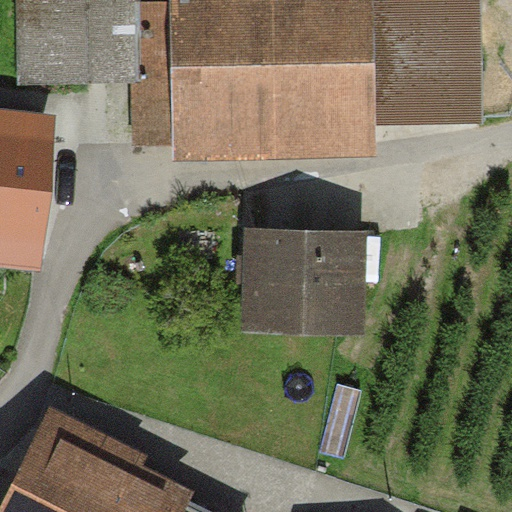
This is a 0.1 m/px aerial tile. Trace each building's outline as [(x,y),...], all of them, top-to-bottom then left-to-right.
[(131,0),(17,0),(17,84),(131,85),(131,0)] [(475,125),(472,0),(148,0),(149,55),(133,55),(135,140),(161,140),(161,160),(365,156),(365,128),(475,125)] [(48,117),(0,111),(0,267),(31,271),(48,117)] [(357,234),(237,233),(236,330),(356,332),(357,234)] [(0,511),(226,511),(44,420),(0,506),(0,511)]
